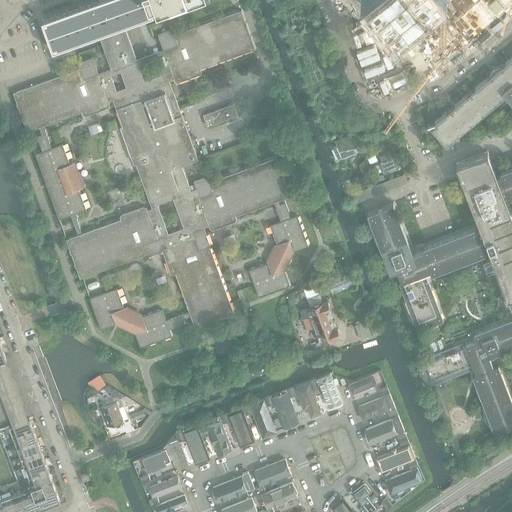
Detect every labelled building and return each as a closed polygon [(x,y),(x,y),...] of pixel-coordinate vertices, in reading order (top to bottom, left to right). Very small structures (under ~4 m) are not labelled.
[(124,24),(154,13),(151,3),(149,0),(93,0),(42,19),(53,50),(98,33),(124,24)] [(149,0),(151,3),(155,1),(157,7),(161,6),(163,10),(171,7),(171,5),(184,0),(149,0)] [(381,0),(394,15),(434,62),(506,0),(475,0),(431,37),(405,6),(411,0),(381,0)] [(211,181),(209,181),(208,177),(205,176),(193,180),(196,188),(191,190),(182,165),(198,159),(189,135),(182,114),(179,108),(169,80),(174,78),(175,80),(177,82),(179,81),(200,73),(201,71),(200,68),(255,48),(251,37),(249,38),(248,35),(250,34),(246,24),(245,24),(243,21),(245,21),(241,10),(174,34),(173,30),(170,29),(158,33),(163,49),(136,59),(124,24),(98,33),(100,37),(102,44),(111,68),(110,68),(98,72),(92,57),(81,61),(80,61),(79,63),(80,68),(59,75),(54,77),(13,92),(17,103),(19,103),(20,106),(18,106),(22,117),(24,116),(25,119),(23,120),(27,131),(39,127),(41,134),(37,136),(42,151),(35,153),(47,185),(48,187),(59,219),(86,209),(79,189),(82,187),(73,162),(70,164),(62,143),(51,147),(43,125),(75,113),(82,111),(83,114),(85,115),(108,107),(109,104),(108,101),(113,100),(123,126),(121,127),(134,162),(135,163),(136,163),(138,169),(144,186),(152,208),(147,209),(146,207),(144,205),(121,214),(120,216),(121,219),(66,239),(70,250),(72,249),(73,252),(71,253),(75,263),(77,263),(78,266),(76,266),(78,270),(80,277),(82,277),(147,253),(149,255),(162,250),(170,272),(173,274),(176,273),(189,311),(166,319),(162,309),(142,316),(124,307),(117,288),(90,298),(101,329),(116,323),(117,324),(118,324),(135,332),(141,347),(172,336),(169,329),(184,323),(182,319),(191,316),(195,327),(207,323),(206,321),(209,320),(210,322),(217,319),(220,318),(219,317),(222,316),(223,317),(232,314),(234,313),(230,302),(212,253),(210,246),(211,246),(204,227),(209,225),(210,228),(212,229),(235,221),(236,218),(235,215),(274,202),(281,220),(270,224),(277,244),(268,262),(249,269),(254,284),(258,296),(290,285),(284,270),(285,269),(285,268),(293,251),(308,246),(303,233),(297,215),(290,217),(285,202),(280,204),(278,200),(290,196),(286,185),(284,185),(283,182),(285,181),(281,171),(280,172),(278,169),(280,168),(276,157),(211,181)] [(511,56),(504,63),(506,65),(503,67),(501,65),(490,75),(492,76),(488,80),(487,78),(481,82),(497,101),(506,94),(511,100),(511,99),(511,56)] [(477,118),(497,101),(481,82),(475,88),(476,90),(473,92),(468,97),(466,95),(461,99),(477,118)] [(453,138),(477,118),(461,99),(454,105),(456,107),(453,109),(448,114),(446,112),(441,116),(455,132),(451,135),(453,138)] [(233,103),(220,108),(203,114),(207,125),(237,114),(233,103)] [(455,132),(441,116),(434,122),(436,124),(431,127),(446,145),(453,138),(451,135),(455,132)] [(356,150),(350,135),(335,141),(341,156),(356,150)] [(418,329),(428,325),(443,320),(443,318),(442,318),(425,272),(431,270),(432,272),(433,272),(485,252),(486,252),(485,250),(491,248),(495,259),(483,263),(487,275),(499,271),(511,304),(511,306),(511,307),(511,319),(474,334),(473,334),(475,340),(465,344),(464,343),(463,343),(463,344),(417,361),(416,361),(426,386),(427,386),(427,385),(474,368),(476,374),(472,375),(495,435),(511,428),(511,401),(498,365),(493,367),(489,357),(511,347),(511,216),(505,196),(509,195),(510,198),(511,197),(510,196),(511,195),(511,167),(501,171),(500,171),(501,174),(496,176),(487,153),(488,153),(488,151),(456,163),(457,165),(458,165),(482,227),(477,229),(476,226),(475,226),(475,227),(423,247),(422,247),(423,250),(413,254),(412,253),(393,203),(393,202),(367,212),(370,219),(391,271),(390,271),(390,272),(398,269),(402,280),(399,281),(400,282),(401,282),(416,323),(415,323),(418,329)] [(396,167),(392,157),(380,162),(384,172),(396,167)] [(381,172),(379,165),(373,167),(376,174),(381,172)] [(355,203),(407,183),(403,174),(352,194),(355,203)] [(352,185),(350,179),(344,180),(346,187),(352,185)] [(307,307),(299,310),(302,316),(303,315),(307,327),(314,325),(312,320),(318,317),(319,320),(322,319),(324,325),(333,322),(328,308),(330,305),(328,301),(326,301),(325,299),(322,300),(319,293),(308,297),(311,305),(307,306),(307,307)] [(318,317),(312,320),(314,325),(320,341),(338,334),(337,333),(339,331),(338,327),(335,327),(333,322),(324,325),(322,319),(319,320),(318,317)] [(374,334),(369,320),(356,325),(361,339),(374,334)] [(0,418),(4,417),(23,410),(17,396),(16,397),(14,393),(11,383),(12,382),(7,368),(0,370),(0,418)] [(318,385),(315,377),(309,380),(312,388),(318,385)] [(122,393),(108,384),(103,388),(110,392),(113,397),(113,396),(119,394),(122,393)] [(296,394),(293,386),(287,388),(290,397),(296,394)] [(389,392),(387,386),(378,389),(381,395),(389,392)] [(122,419),(118,407),(123,405),(119,394),(113,396),(115,401),(101,406),(108,425),(122,419)] [(274,403),(271,395),(264,397),(268,406),(274,403)] [(251,412),(248,404),(242,406),(245,414),(251,412)] [(398,414),(396,408),(387,411),(390,417),(398,414)] [(143,409),(129,415),(132,420),(145,415),(143,409)] [(229,421),(226,412),(220,415),(223,423),(229,421)] [(33,428),(29,418),(28,418),(9,425),(13,435),(9,437),(33,428)] [(207,430),(204,421),(197,424),(201,432),(207,430)] [(37,438),(33,428),(9,437),(10,438),(13,437),(17,445),(13,447),(37,438)] [(185,438),(181,430),(175,433),(178,441),(185,438)] [(407,436),(404,430),(396,434),(399,440),(407,436)] [(409,443),(407,436),(399,440),(401,446),(409,443)] [(41,448),(37,438),(13,447),(13,448),(17,447),(20,455),(17,457),(17,458),(41,448)] [(45,458),(41,448),(17,458),(21,457),(24,466),(21,467),(21,468),(45,458)] [(49,468),(45,458),(21,468),(25,467),(28,476),(24,477),(25,478),(49,468)] [(418,465),(416,459),(407,462),(410,468),(418,465)] [(30,511),(60,499),(49,468),(25,478),(29,477),(32,486),(31,486),(31,487),(23,490),(21,487),(20,487),(30,511)] [(150,480),(148,474),(140,477),(142,483),(150,480)] [(266,490),(263,484),(255,487),(257,494),(266,490)] [(27,511),(30,511),(20,487),(21,491),(13,494),(11,490),(10,491),(18,511),(27,511)] [(257,494),(255,487),(250,489),(246,491),(249,497),(257,494)] [(18,511),(10,491),(11,495),(2,498),(1,494),(0,495),(6,511),(18,511)] [(159,502),(157,496),(149,499),(151,505),(159,502)] [(392,504),(386,497),(381,502),(387,509),(392,504)]
